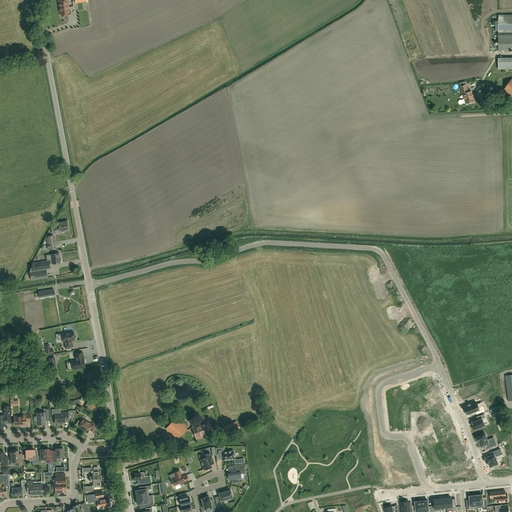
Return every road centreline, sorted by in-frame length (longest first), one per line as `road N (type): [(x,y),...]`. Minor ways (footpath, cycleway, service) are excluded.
road 1 (tertiary): [(116,448),(32,0)]
road 2 (residential): [(483,483),(438,364),(387,382),(378,394),(383,433),(407,436),(427,489)]
